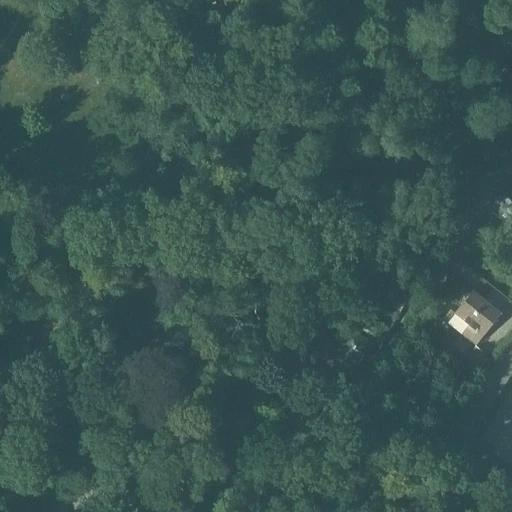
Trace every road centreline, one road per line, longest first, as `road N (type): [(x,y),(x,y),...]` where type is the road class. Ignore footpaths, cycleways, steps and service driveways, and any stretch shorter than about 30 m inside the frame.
road 1 (residential): [(511,169),(412,226),(368,263),(313,327),(309,355),(274,372)]
road 2 (unknown): [(429,459),(274,372)]
